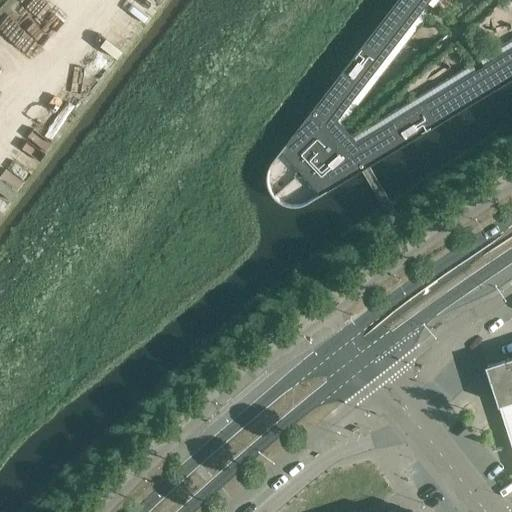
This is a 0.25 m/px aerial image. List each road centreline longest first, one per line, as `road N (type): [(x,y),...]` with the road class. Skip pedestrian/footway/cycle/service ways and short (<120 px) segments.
road 1 (secondary): [(351,336),(147,511)]
road 2 (secondary): [(186,511),(371,360)]
road 3 (secondary): [(371,360),(511,258)]
road 4 (track): [(0,124),(12,120),(109,0)]
road 5 (secondary): [(481,243),(463,272),(361,349)]
road 6 (secondary): [(481,243),(351,336)]
road 7 (residential): [(416,420),(511,339)]
road 8 (unclassified): [(495,511),(416,420)]
